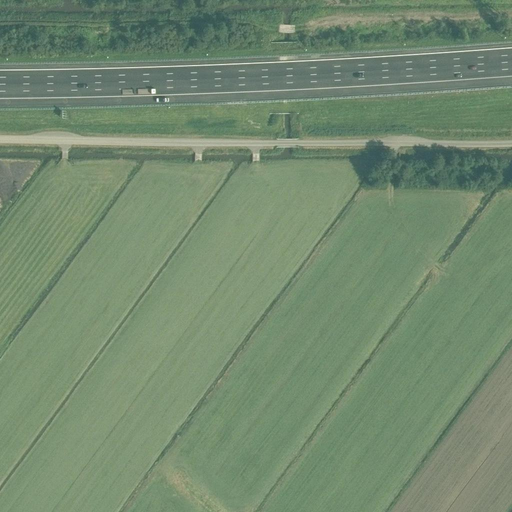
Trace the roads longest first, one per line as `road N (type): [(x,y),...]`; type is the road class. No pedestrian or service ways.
road 1 (motorway): [(0,84),(511,62)]
road 2 (unclassified): [(511,143),(0,140)]
